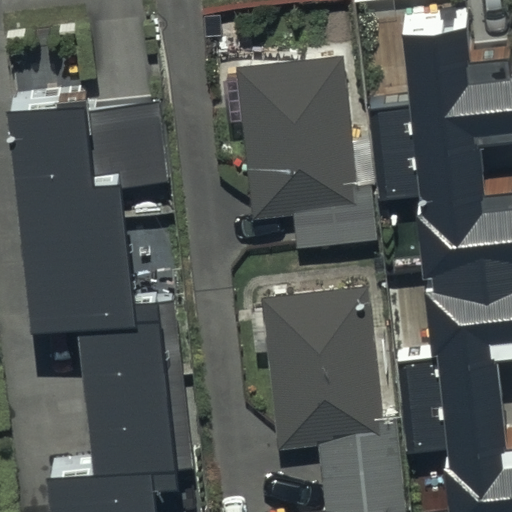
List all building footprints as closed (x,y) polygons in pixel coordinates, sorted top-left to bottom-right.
[(511,511),(511,453),(503,454),(490,331),(511,328),(511,195),(483,198),(476,137),(511,132),(511,39),(474,44),(469,1),(402,9),(411,90),(368,95),(378,190),(418,185),(436,344),(400,348),(410,438),(445,434),(453,511),(511,511)] [(83,19),(12,27),(40,295),(82,291),(148,284),(145,255),(137,173),(178,169),(168,78),(90,86),(83,19)] [(345,38),(238,48),(253,200),(298,196),(301,231),(381,223),(375,167),(358,168),(345,38)] [(165,252),(145,255),(148,284),(82,291),(100,437),(165,430),(185,428),(165,252)] [(374,267),(264,278),(280,424),(320,422),(390,414),(374,267)] [(390,414),(320,422),(328,498),(396,490),(410,492),(403,412),(390,414)] [(173,511),(165,430),(100,437),(54,442),(61,511),(173,511)] [(398,511),(396,490),(328,498),(287,502),(288,511),(398,511)]
